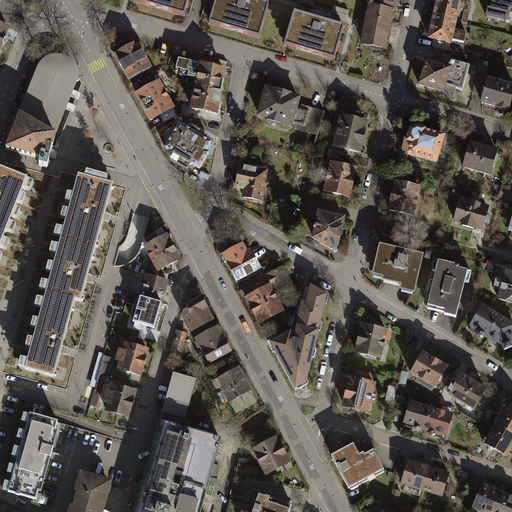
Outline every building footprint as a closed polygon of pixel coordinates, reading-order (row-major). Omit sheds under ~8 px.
[(188,0),(136,0),(136,1),(184,15),(188,0)] [(266,4),(250,0),(213,0),(207,23),(257,37),(266,4)] [(372,0),(371,5),(392,9),(393,0),(372,0)] [(460,0),(439,0),(436,17),(456,22),(460,0)] [(511,24),(511,21),(511,0),(489,0),(487,9),(489,10),(487,18),(511,24)] [(392,9),(371,5),(364,44),(384,48),(392,9)] [(340,25),(292,11),(282,44),(331,58),(340,25)] [(456,22),(436,17),(431,39),(437,40),(435,48),(449,51),(451,42),(464,45),(467,34),(454,31),(456,22)] [(0,56),(11,31),(0,26),(0,56)] [(116,55),(129,80),(151,68),(139,47),(138,47),(135,48),(134,45),(116,55)] [(39,165),(47,167),(49,159),(55,135),(54,135),(76,82),(77,79),(77,72),(75,68),(73,64),(70,61),(67,59),(62,57),(59,56),(54,56),(50,57),(46,59),(43,62),(41,64),(39,68),(24,104),(20,114),(6,149),(41,158),(39,165)] [(221,93),(225,72),(196,64),(179,59),(176,69),(189,73),(188,77),(198,80),(196,88),(221,93)] [(448,68),(426,61),(420,84),(444,91),(445,86),(463,91),(470,66),(450,61),(448,68)] [(489,68),(480,65),(473,93),(481,95),(489,68)] [(511,99),(511,85),(489,79),(482,102),(509,110),(511,99)] [(146,90),(137,95),(151,120),(161,115),(165,123),(178,115),(174,108),(173,108),(159,83),(153,87),(151,84),(144,88),(146,90)] [(217,114),(221,93),(196,88),(192,109),(217,114)] [(275,92),(267,89),(259,116),(268,119),(268,121),(281,125),(282,122),(291,125),(292,123),(319,131),(324,116),(308,111),(309,109),(301,106),(301,109),(296,107),(299,98),(290,96),(290,95),(276,91),(275,92)] [(369,121),(341,114),(333,146),(360,153),(369,121)] [(206,152),(211,144),(204,139),(206,136),(192,127),(190,131),(180,125),(166,149),(174,154),(173,155),(191,165),(192,164),(200,169),(209,154),(206,152)] [(416,127),(411,130),(408,140),(406,140),(403,152),(408,154),(408,155),(437,163),(444,136),(425,131),(425,130),(416,127)] [(498,152),(471,144),(464,167),(491,175),(498,152)] [(267,168),(240,161),(234,187),(241,189),(239,197),(259,202),(267,168)] [(349,196),(356,168),(330,161),(323,189),(349,196)] [(0,229),(6,232),(27,180),(0,168),(0,229)] [(113,185),(79,176),(61,238),(96,248),(113,185)] [(420,188),(397,183),(390,210),(414,216),(420,188)] [(511,188),(502,186),(499,197),(511,200),(511,188)] [(488,208),(461,201),(455,222),(482,230),(488,208)] [(313,238),(319,213),(307,210),(296,228),(313,238)] [(344,219),(319,213),(313,238),(313,239),(332,250),(337,247),(344,219)] [(147,243),(159,237),(156,231),(144,238),(147,243)] [(167,236),(145,247),(155,265),(149,268),(147,275),(154,278),(156,273),(158,271),(180,259),(167,236)] [(81,302),(96,248),(61,238),(45,299),(73,307),(75,300),(81,302)] [(243,246),(224,256),(238,281),(260,269),(250,252),(247,253),(243,246)] [(422,256),(381,247),(375,275),(385,277),(384,280),(404,284),(403,289),(414,292),(422,256)] [(460,267),(439,261),(428,307),(446,311),(445,315),(456,318),(467,271),(459,269),(460,267)] [(264,269),(268,276),(282,268),(279,262),(264,269)] [(269,287),(247,299),(261,323),(283,311),(275,298),(293,288),(282,268),(268,276),(273,285),(269,287)] [(511,273),(507,272),(499,299),(511,303),(511,273)] [(147,275),(141,298),(161,304),(168,281),(154,278),(147,275)] [(298,327),(318,332),(326,295),(311,287),(307,304),(303,303),(297,327),(298,327)] [(194,331),(215,320),(202,295),(198,297),(197,295),(195,294),(192,296),(191,299),(192,300),(188,303),(191,308),(186,310),(186,313),(194,331)] [(141,298),(134,322),(154,328),(161,304),(141,298)] [(45,299),(25,369),(54,377),(73,307),(45,299)] [(500,317),(483,307),(470,331),(481,338),(483,337),(484,335),(488,338),(500,317)] [(511,324),(500,317),(488,338),(497,343),(497,341),(504,346),(506,349),(507,349),(511,347),(511,346),(511,345),(511,324)] [(386,330),(363,324),(356,353),(380,358),(386,330)] [(210,361),(230,351),(217,325),(197,336),(198,339),(194,342),(196,346),(201,344),(210,361)] [(285,336),(271,343),(296,388),(306,383),(318,332),(298,327),(296,336),(293,338),(291,335),(286,338),(285,336)] [(187,330),(180,328),(179,331),(177,331),(174,339),(184,341),(187,330)] [(184,341),(174,339),(172,348),(181,351),(184,341)] [(147,350),(126,344),(124,351),(120,350),(117,361),(121,362),(119,369),(140,375),(147,350)] [(181,351),(172,348),(169,357),(181,360),(183,352),(181,351)] [(448,367),(423,352),(411,374),(426,383),(424,386),(431,390),(433,386),(435,387),(448,367)] [(111,358),(104,356),(100,372),(107,374),(111,358)] [(238,367),(212,380),(216,388),(222,385),(235,411),(256,401),(238,367)] [(376,374),(353,369),(352,374),(375,379),(376,374)] [(107,374),(100,372),(95,389),(102,391),(107,374)] [(195,380),(171,374),(161,410),(184,417),(195,380)] [(485,388),(461,374),(449,394),(474,408),(485,388)] [(374,384),(351,378),(344,406),(367,412),(374,384)] [(135,392),(114,386),(112,393),(108,392),(105,402),(109,403),(107,411),(128,417),(135,392)] [(397,388),(390,386),(386,401),(393,403),(397,388)] [(425,430),(431,409),(411,403),(405,423),(406,423),(405,426),(412,428),(412,427),(415,428),(414,429),(415,431),(418,432),(420,430),(421,429),(425,430)] [(511,433),(511,404),(508,403),(496,424),(511,433)] [(442,412),(431,409),(425,430),(429,431),(429,433),(430,435),(433,436),(435,435),(435,432),(446,435),(452,415),(450,414),(452,409),(444,405),(442,412)] [(30,415),(8,491),(36,499),(48,457),(50,458),(53,448),(50,447),(57,422),(30,415)] [(220,439),(161,423),(135,511),(200,511),(210,479),(216,480),(220,467),(213,465),(220,439)] [(511,433),(496,424),(484,443),(506,456),(508,452),(511,454),(511,433)] [(274,437),(251,449),(265,475),(288,463),(274,437)] [(332,454),(349,486),(385,467),(375,449),(365,454),(363,450),(359,453),(353,443),(332,454)] [(431,466),(409,460),(402,483),(423,490),(431,466)] [(236,473),(252,476),(254,467),(238,464),(236,473)] [(452,473),(431,466),(423,490),(445,496),(452,473)] [(100,511),(109,483),(83,476),(78,491),(80,492),(76,507),(74,507),(72,511),(100,511)] [(485,511),(496,511),(505,491),(483,482),(473,507),(485,511)] [(397,488),(389,485),(385,499),(393,502),(397,488)] [(511,511),(511,493),(505,491),(496,511),(511,511)] [(287,511),(290,506),(258,494),(252,511),(287,511)]
